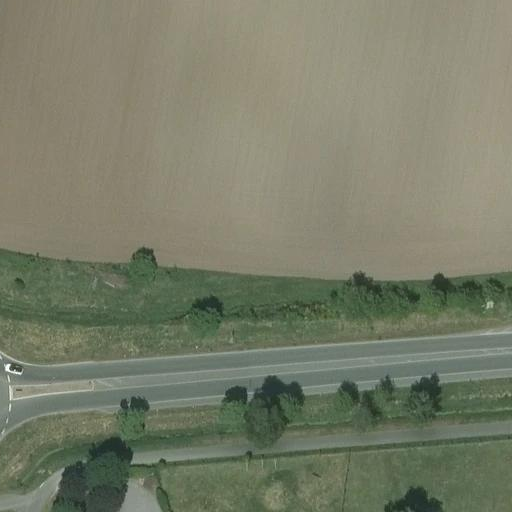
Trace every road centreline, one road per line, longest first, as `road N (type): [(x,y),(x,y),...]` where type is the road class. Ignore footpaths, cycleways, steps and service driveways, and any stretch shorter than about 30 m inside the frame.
road 1 (primary): [(511,351),(0,393)]
road 2 (unclassified): [(34,511),(56,479),(127,460),(511,430)]
